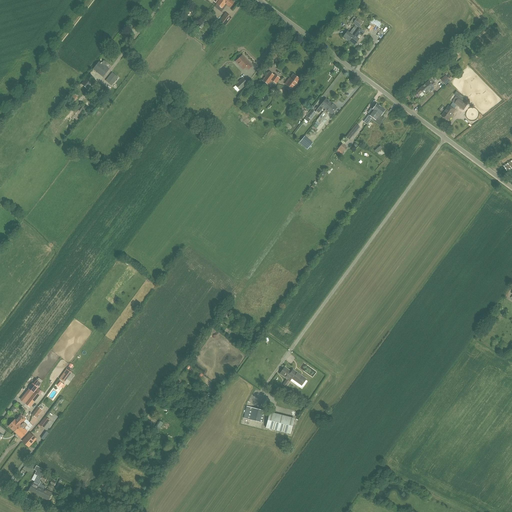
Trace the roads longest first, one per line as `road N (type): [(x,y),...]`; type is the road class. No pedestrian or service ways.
road 1 (unclassified): [(511,187),(258,0)]
road 2 (track): [(0,117),(91,0)]
